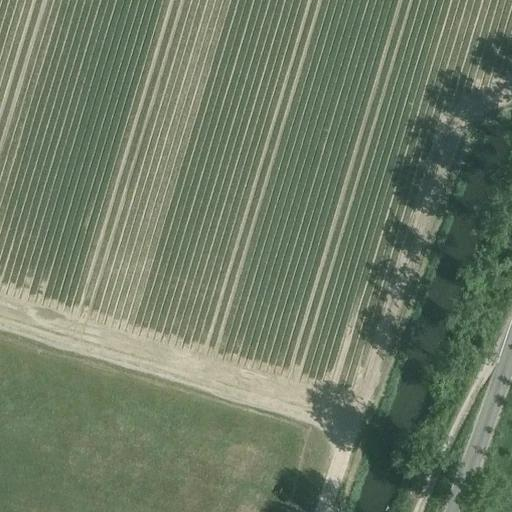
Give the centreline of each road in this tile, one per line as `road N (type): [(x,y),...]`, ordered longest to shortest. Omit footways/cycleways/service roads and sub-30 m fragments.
road 1 (track): [(511,110),(472,135),(376,417),(351,427),(322,511)]
road 2 (unclassified): [(454,511),(511,350)]
